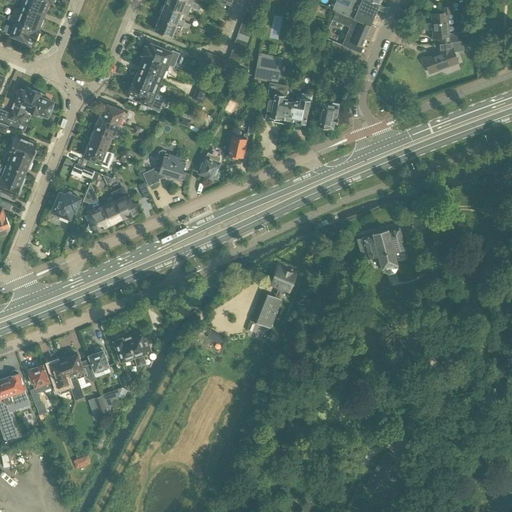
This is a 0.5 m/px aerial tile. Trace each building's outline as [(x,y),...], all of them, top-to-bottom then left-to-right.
[(24,0),(23,4),(22,7),(43,15),(49,0),(48,0),(24,0)] [(166,0),(164,5),(181,12),(188,14),(191,7),(197,9),(198,5),(186,0),(166,0)] [(261,4),(251,0),(249,7),(259,11),(261,4)] [(336,11),(370,25),(380,4),(370,0),(335,0),(332,9),(336,11)] [(161,14),(162,13),(160,18),(188,29),(190,24),(185,22),(185,21),(181,19),(183,14),(181,13),(181,12),(164,5),(161,14)] [(432,22),(434,38),(438,38),(438,43),(463,40),(462,32),(449,33),(447,14),(454,14),(453,6),(440,7),(441,14),(432,15),(432,17),(431,18),(431,22),(432,22)] [(7,19),(12,21),(12,20),(38,30),(43,15),(22,7),(21,10),(15,8),(12,15),(9,14),(7,19)] [(259,11),(249,7),(246,13),(257,17),(259,11)] [(332,20),(349,27),(342,45),(360,53),(363,47),(362,46),(370,25),(336,11),(332,20)] [(257,17),(246,13),(244,19),(254,23),(257,17)] [(159,21),(158,21),(154,30),(171,37),(174,29),(187,34),(188,29),(160,18),(159,21)] [(254,23),(244,19),(242,25),(252,29),(254,23)] [(9,25),(6,32),(34,44),(40,31),(38,30),(12,20),(12,21),(10,25),(9,25)] [(252,29),(242,25),(240,32),(250,35),(252,29)] [(250,35),(240,32),(237,38),(248,42),(250,35)] [(248,42),(237,38),(235,44),(245,48),(248,42)] [(438,43),(439,53),(425,58),(430,72),(457,62),(454,54),(464,53),(463,40),(438,43)] [(146,46),(142,54),(146,56),(166,64),(168,60),(171,61),(174,54),(150,44),(149,48),(146,46)] [(245,48),(235,44),(233,50),(243,54),(245,48)] [(339,53),(345,56),(357,61),(360,53),(342,45),(339,53)] [(243,54),(233,50),(231,56),(241,60),(243,54)] [(216,56),(206,52),(204,58),(214,62),(216,56)] [(279,117),(283,118),(282,122),(286,123),(287,119),(291,101),(291,98),(288,98),(288,95),(286,95),(288,85),(277,83),(283,58),(260,53),(255,78),(270,81),(267,98),(269,99),(265,119),(278,122),(279,117)] [(146,56),(144,60),(142,59),(139,66),(141,67),(140,70),(161,78),(164,70),(167,71),(169,65),(166,64),(146,56)] [(216,56),(214,62),(224,66),(226,59),(216,56)] [(230,57),(226,59),(224,66),(237,71),(241,60),(231,56),(230,57)] [(201,65),(212,69),(214,62),(204,58),(201,65)] [(140,70),(139,73),(137,72),(134,79),(136,80),(134,84),(155,93),(158,94),(160,88),(157,87),(161,78),(140,70)] [(287,119),(296,121),(295,125),(304,127),(310,100),(311,100),(312,95),(302,93),(301,98),(298,98),(304,71),(297,70),(292,94),(296,95),(295,102),(291,101),(287,119)] [(152,109),(157,111),(156,112),(160,113),(162,107),(161,107),(163,103),(164,103),(165,99),(162,98),(163,96),(158,94),(155,93),(134,84),(132,83),(127,95),(149,104),(147,108),(152,110),(152,109)] [(0,122),(9,126),(14,128),(17,120),(21,122),(24,114),(23,114),(25,108),(29,108),(28,110),(37,113),(37,112),(47,116),(48,113),(50,114),(54,105),(51,104),(53,101),(43,97),(44,94),(26,86),(24,90),(19,88),(16,97),(19,98),(14,110),(13,110),(11,113),(0,108),(0,122)] [(195,92),(206,97),(208,90),(197,86),(195,92)] [(206,97),(195,92),(192,99),(203,104),(206,97)] [(231,96),(224,109),(231,113),(238,100),(231,96)] [(332,103),(324,101),(318,129),(327,131),(328,126),(333,127),(334,122),(337,122),(338,117),(336,117),(339,102),(332,101),(332,103)] [(103,109),(100,116),(119,123),(121,117),(125,118),(127,112),(107,104),(106,108),(103,109)] [(104,132),(112,135),(117,137),(120,131),(122,131),(124,126),(118,124),(119,123),(100,116),(98,121),(96,120),(94,127),(96,128),(94,131),(103,135),(104,132)] [(189,127),(191,121),(181,116),(178,123),(189,127)] [(0,131),(6,134),(9,126),(0,122),(0,131)] [(191,130),(202,135),(204,131),(193,126),(191,130)] [(202,135),(191,130),(189,136),(200,140),(202,135)] [(89,138),(92,139),(90,144),(108,151),(110,146),(108,145),(112,135),(104,132),(103,135),(94,131),(94,132),(92,132),(89,138)] [(232,135),(232,136),(228,156),(237,158),(237,156),(243,157),(244,151),(245,151),(246,145),(246,144),(248,135),(244,134),(244,138),(240,137),(241,134),(234,132),(233,135),(232,135)] [(16,136),(13,143),(11,142),(9,147),(11,148),(32,156),(37,144),(16,136)] [(84,157),(94,160),(94,162),(100,164),(104,156),(105,156),(108,151),(90,144),(84,157)] [(9,147),(3,162),(5,163),(26,171),(27,167),(29,168),(32,162),(30,161),(32,156),(11,148),(9,147)] [(118,157),(125,160),(125,158),(140,165),(144,154),(137,152),(137,153),(130,150),(126,151),(125,154),(120,151),(118,157)] [(161,169),(157,168),(143,174),(148,187),(160,182),(159,179),(167,176),(180,180),(186,160),(165,153),(166,151),(162,150),(160,152),(157,159),(164,161),(161,169)] [(199,172),(212,179),(213,178),(215,179),(217,178),(219,174),(219,172),(216,171),(219,163),(221,159),(220,157),(216,155),(213,156),(211,155),(208,154),(206,157),(204,161),(203,161),(200,167),(201,168),(199,172)] [(0,178),(20,186),(22,181),(24,182),(27,175),(25,174),(26,171),(5,163),(4,166),(0,163),(0,178)] [(71,173),(85,179),(89,169),(75,163),(71,173)] [(0,192),(15,198),(20,186),(0,178),(0,192)] [(89,230),(92,231),(94,230),(94,231),(103,227),(104,228),(110,225),(101,206),(90,182),(83,201),(89,203),(86,213),(88,212),(92,221),(90,222),(90,223),(89,223),(88,226),(89,230)] [(122,188),(111,193),(114,200),(123,220),(128,217),(128,216),(137,212),(137,211),(139,210),(140,207),(138,204),(135,203),(134,203),(133,202),(131,203),(127,194),(126,195),(122,188)] [(147,188),(141,190),(146,201),(153,198),(147,188)] [(53,211),(61,214),(60,216),(68,219),(69,217),(70,217),(73,209),(75,210),(80,198),(61,190),(53,211)] [(11,204),(0,199),(0,205),(9,210),(11,204)] [(123,220),(114,200),(101,206),(110,225),(123,220)] [(0,236),(11,232),(2,208),(0,208),(0,236)] [(382,269),(383,269),(383,271),(389,274),(394,273),(397,268),(396,265),(398,264),(395,251),(405,248),(400,227),(388,230),(373,234),(362,237),(366,255),(367,258),(378,255),(382,269)] [(289,290),(295,274),(278,267),(271,283),(289,290)] [(464,306),(465,306),(481,312),(487,297),(471,291),(471,290),(470,290),(464,306)] [(262,292),(251,320),(270,327),(282,299),(262,292)] [(212,330),(207,337),(219,345),(224,338),(212,330)] [(128,338),(136,357),(134,358),(137,366),(146,363),(143,355),(149,353),(148,351),(149,351),(145,339),(146,336),(136,332),(135,335),(128,338)] [(122,338),(114,341),(123,366),(132,363),(131,359),(134,358),(136,357),(128,338),(122,340),(122,338)] [(96,352),(88,355),(89,359),(95,377),(110,372),(108,365),(110,365),(104,349),(102,349),(102,347),(99,346),(96,348),(95,350),(96,352)] [(52,374),(48,375),(51,382),(54,391),(55,394),(57,393),(56,390),(59,389),(70,385),(75,400),(85,397),(81,385),(86,383),(96,380),(95,377),(89,359),(82,361),(78,353),(61,359),(48,363),(52,374)] [(36,405),(39,415),(40,419),(44,418),(43,414),(44,415),(45,413),(47,412),(45,405),(42,403),(38,392),(41,391),(44,392),(45,390),(52,387),(50,382),(51,382),(46,368),(45,369),(43,365),(29,369),(31,374),(29,374),(32,383),(33,383),(35,388),(30,390),(36,406),(36,405)] [(0,427),(5,441),(18,436),(8,407),(28,399),(25,389),(23,384),(24,384),(21,378),(19,373),(18,371),(15,370),(12,371),(11,373),(12,376),(11,376),(0,380),(0,427)] [(125,372),(118,374),(122,387),(128,390),(131,384),(128,382),(125,372)] [(119,396),(124,399),(128,390),(122,387),(119,396)] [(102,395),(94,398),(99,414),(108,411),(102,395)] [(105,432),(101,430),(94,447),(100,449),(105,436),(103,436),(105,432)] [(392,474),(401,459),(388,452),(383,455),(366,486),(386,497),(398,477),(392,474)] [(87,455),(74,461),(77,468),(90,463),(87,455)]
